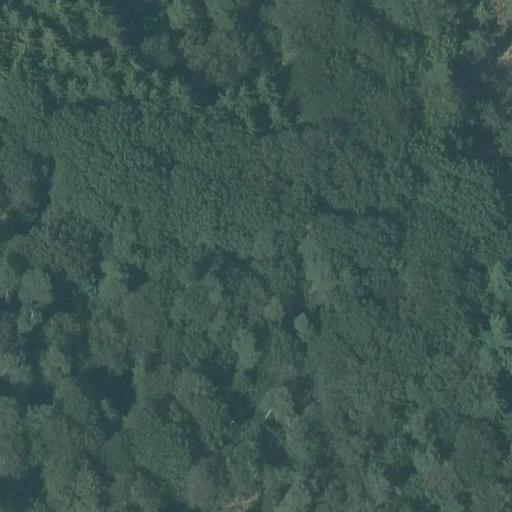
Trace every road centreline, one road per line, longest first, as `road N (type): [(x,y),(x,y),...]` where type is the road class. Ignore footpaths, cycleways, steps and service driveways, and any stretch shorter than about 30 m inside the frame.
road 1 (track): [(0,153),(103,188),(413,237),(425,349)]
road 2 (track): [(429,0),(413,237),(511,254)]
road 3 (track): [(425,349),(462,511)]
road 4 (track): [(511,262),(425,349)]
